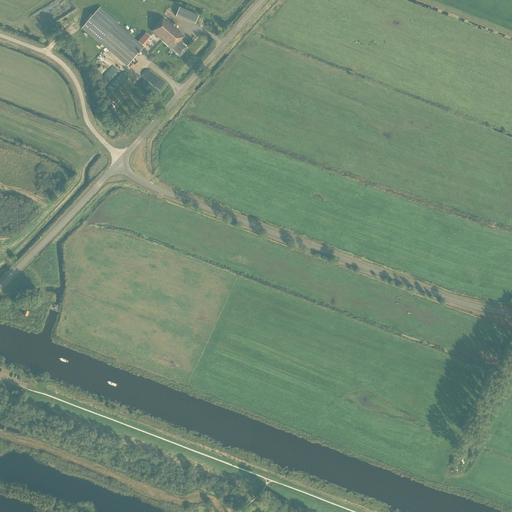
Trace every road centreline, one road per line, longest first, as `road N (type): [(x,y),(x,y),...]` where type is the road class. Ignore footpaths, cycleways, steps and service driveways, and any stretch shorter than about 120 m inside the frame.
road 1 (tertiary): [(511,313),(458,302),(160,190),(120,161)]
road 2 (tertiary): [(120,161),(262,0)]
road 3 (unclassified): [(120,161),(88,124),(69,71),(0,35)]
road 4 (tertiary): [(0,289),(120,161)]
road 5 (track): [(457,470),(511,351)]
